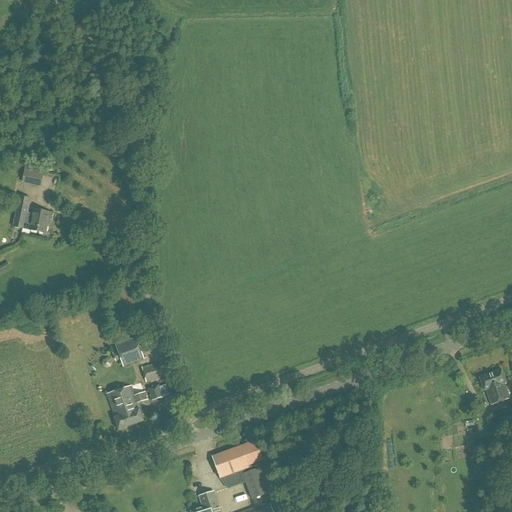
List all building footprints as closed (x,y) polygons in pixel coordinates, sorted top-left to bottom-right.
[(41,187),(44,171),(25,167),(22,183),(41,187)] [(33,214),(27,213),(30,200),(19,197),(12,227),(23,230),(26,219),(32,220),(29,230),(45,234),(48,221),(49,221),(50,213),(34,210),(33,214)] [(123,367),(144,360),(136,338),(115,345),(123,367)] [(154,357),(165,355),(163,349),(152,351),(154,357)] [(146,382),(165,377),(161,364),(142,368),(146,382)] [(510,399),(504,384),(506,383),(501,370),(479,378),(484,391),(486,390),(491,405),(510,399)] [(152,401),(163,397),(158,385),(148,389),(152,401)] [(135,395),(132,386),(108,395),(116,417),(114,418),(118,430),(143,421),(139,409),(138,409),(137,404),(148,400),(145,392),(135,395)] [(256,441),(212,457),(220,478),(223,477),(228,492),(247,485),(252,500),(274,491),(256,441)] [(220,511),(214,492),(199,497),(203,508),(190,511),(220,511)] [(279,511),(286,510),(282,499),(270,503),(270,502),(242,511),(279,511)]
